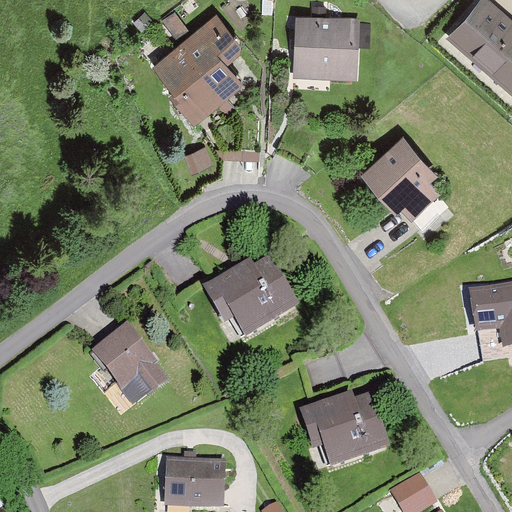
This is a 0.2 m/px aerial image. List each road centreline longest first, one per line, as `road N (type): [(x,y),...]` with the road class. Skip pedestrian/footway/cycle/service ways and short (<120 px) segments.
road 1 (residential): [(0,360),(209,204),(263,193),(316,215),(340,244),(463,450)]
road 2 (unknown): [(249,488),(238,443),(222,431),(200,430),(43,502)]
